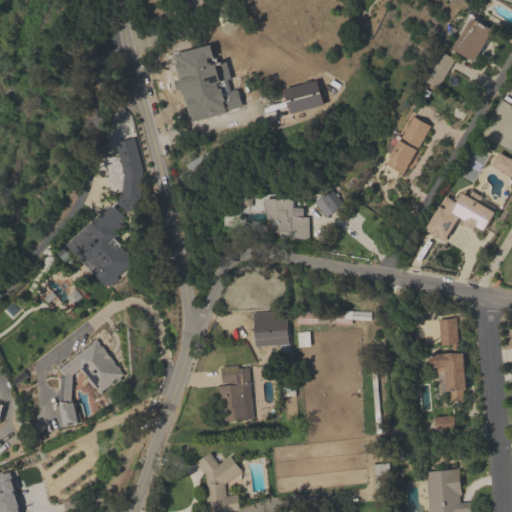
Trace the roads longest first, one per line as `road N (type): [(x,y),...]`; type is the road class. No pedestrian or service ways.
road 1 (residential): [(121,0),(174,231),(188,336),(132,511)]
road 2 (residential): [(188,336),(230,252),(511,299)]
road 3 (residential): [(489,297),(504,511)]
